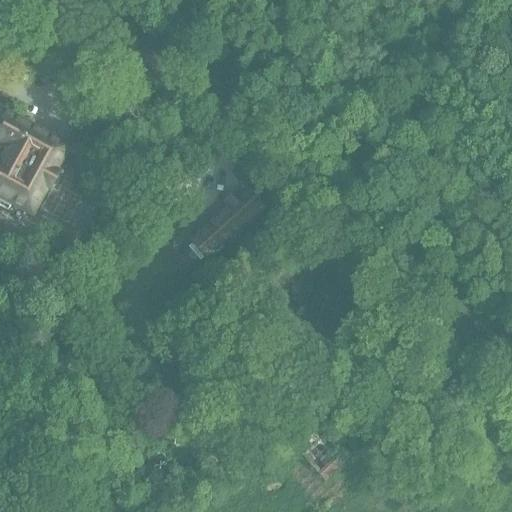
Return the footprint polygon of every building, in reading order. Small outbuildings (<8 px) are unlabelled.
[(0,114),(0,209),(2,211),(9,211),(11,207),(30,217),(44,193),(49,195),(60,176),(55,173),(67,151),(48,141),(49,140),(31,130),(30,131),(0,114)] [(181,184),(188,178),(171,160),(164,167),(181,184)] [(189,244),(207,263),(263,211),(247,194),(240,200),(234,194),(223,204),(227,209),(189,244)] [(198,421),(185,401),(169,412),(182,432),(198,421)] [(342,467),(351,459),(360,452),(333,421),(298,451),(325,482),(343,467),(342,467)] [(511,476),(511,466),(501,463),(499,473),(511,476)]
